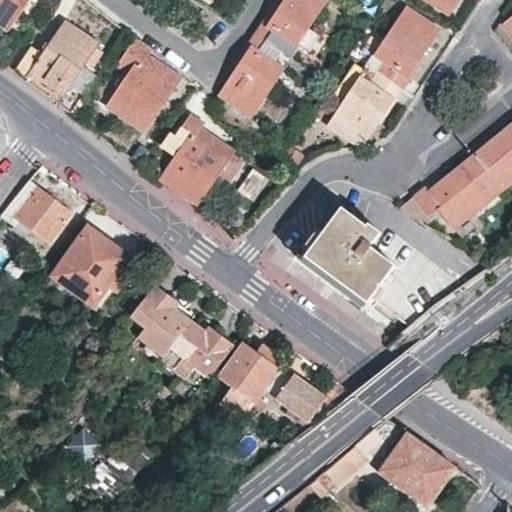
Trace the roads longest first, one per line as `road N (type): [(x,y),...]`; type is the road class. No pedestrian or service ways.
road 1 (tertiary): [(231,270),(511,471)]
road 2 (tertiary): [(249,511),(511,310)]
road 3 (tertiary): [(34,118),(231,270)]
road 4 (residential): [(408,159),(312,178),(231,270)]
road 5 (residential): [(118,0),(195,60),(223,59),(263,0)]
road 6 (residential): [(408,159),(413,129),(478,29)]
road 7 (residential): [(511,96),(449,143),(408,159)]
